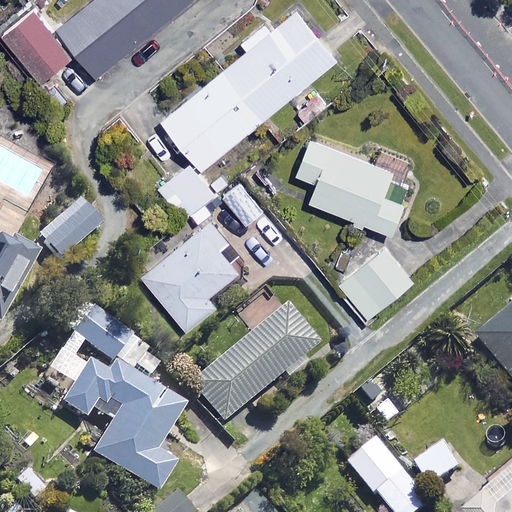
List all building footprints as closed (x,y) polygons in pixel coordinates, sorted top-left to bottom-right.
[(186,0),(89,0),(54,29),(94,77),(186,0)] [(334,57),(294,8),(268,29),(261,21),(238,40),(245,48),(159,119),(199,167),(334,57)] [(70,55),(32,10),(2,35),(40,80),(70,55)] [(390,170),(308,138),(294,174),(314,182),(307,201),(388,233),(400,203),(380,195),(390,170)] [(208,207),(221,197),(216,190),(228,181),(221,172),(209,181),(201,171),(198,173),(189,161),(157,185),(181,217),(203,200),(208,207)] [(261,211),(239,182),(221,195),(243,224),(261,211)] [(91,232),(71,208),(34,239),(55,263),(91,232)] [(224,240),(208,220),(141,275),(185,329),(214,305),(205,295),(235,270),(216,247),(224,240)] [(0,316),(29,254),(6,243),(1,254),(0,253),(0,316)] [(411,280),(382,246),(338,283),(367,317),(411,280)] [(124,341),(78,304),(71,312),(81,320),(68,336),(105,365),(124,341)] [(511,308),(474,340),(511,387),(511,308)] [(311,349),(280,312),(189,387),(220,425),(311,349)] [(87,412),(107,424),(87,456),(149,495),(168,467),(148,454),(177,409),(112,368),(105,379),(84,366),(58,406),(82,421),(87,412)] [(398,400),(387,385),(364,401),(383,428),(396,419),(388,407),(398,400)] [(420,511),(427,506),(374,443),(346,467),(383,511),(420,511)] [(458,470),(441,447),(412,467),(428,491),(458,470)] [(511,511),(511,475),(470,511),(511,511)] [(148,511),(196,511),(198,510),(180,487),(148,511)]
